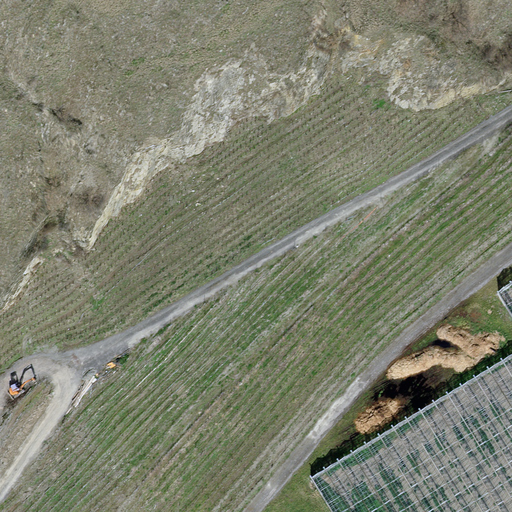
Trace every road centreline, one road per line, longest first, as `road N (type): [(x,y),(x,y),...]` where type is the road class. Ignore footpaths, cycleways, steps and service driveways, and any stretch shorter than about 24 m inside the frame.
road 1 (track): [(497,122),(471,157),(298,308),(114,511)]
road 2 (track): [(70,393),(114,348),(511,112)]
road 3 (track): [(249,511),(396,345),(511,253)]
road 4 (track): [(0,492),(70,393),(53,362),(9,382),(0,398)]
